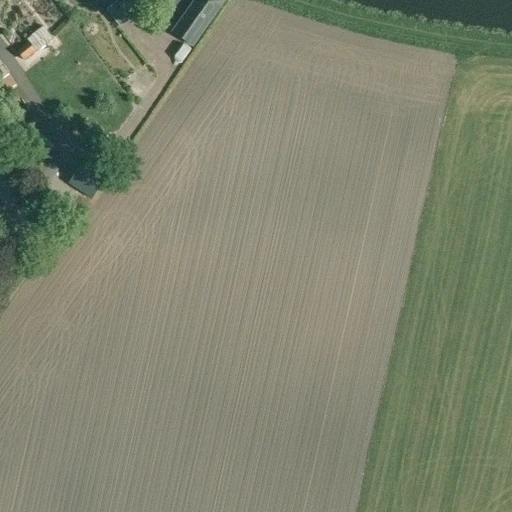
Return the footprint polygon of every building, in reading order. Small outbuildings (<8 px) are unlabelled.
[(128,0),(114,11),(127,28),(143,16),(131,0),(128,0)] [(193,0),(171,32),(193,47),(224,1),(223,0),(193,0)] [(24,60),(25,61),(49,43),(53,38),(43,26),(27,39),(29,42),(16,51),(24,60)] [(13,139),(38,162),(51,144),(26,123),(13,139)] [(68,183),(91,199),(106,178),(82,162),(68,183)]
